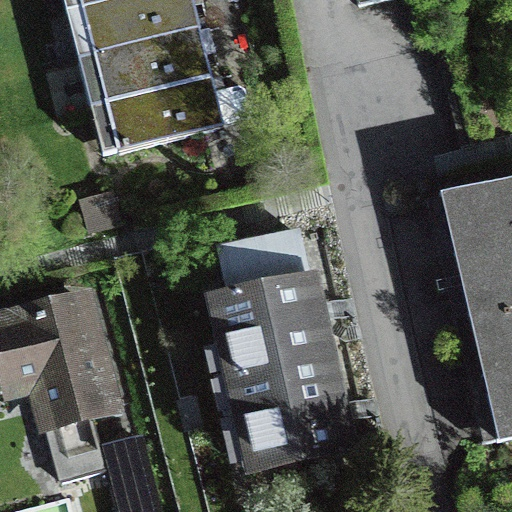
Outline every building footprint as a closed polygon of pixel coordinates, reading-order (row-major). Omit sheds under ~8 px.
[(191,0),(116,0),(90,6),(101,52),(198,28),(191,0)] [(113,100),(210,76),(198,28),(101,52),(113,100)] [(210,76),(113,100),(126,154),(223,130),(210,76)] [(511,183),(441,201),(456,262),(511,247),(511,183)] [(298,235),(219,250),(226,287),(305,272),(298,235)] [(511,309),(511,247),(456,262),(471,320),(511,309)] [(353,453),(314,286),(216,309),(255,476),(353,453)] [(90,300),(0,322),(0,400),(5,421),(26,416),(33,444),(120,422),(90,300)] [(511,309),(471,320),(487,380),(511,373),(511,309)] [(511,449),(511,373),(487,380),(504,451),(511,449)] [(117,511),(151,511),(146,433),(111,435),(117,511)]
